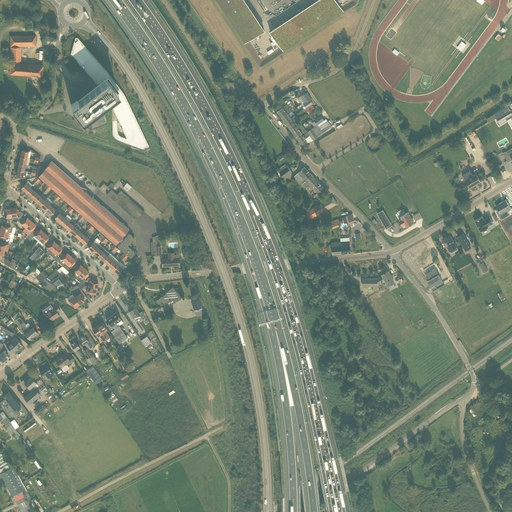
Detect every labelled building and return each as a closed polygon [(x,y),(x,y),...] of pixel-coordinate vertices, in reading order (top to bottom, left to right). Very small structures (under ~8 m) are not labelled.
[(215,0),(245,44),(249,42),(264,31),(243,0),(215,0)] [(342,9),(335,0),(319,0),(270,32),(280,48),(283,52),(344,12),(342,9)] [(35,46),(35,35),(10,36),(10,46),(35,46)] [(80,68),(91,79),(97,77),(99,79),(107,73),(76,38),(71,57),(80,68)] [(21,61),(20,58),(20,47),(10,47),(11,61),(21,61)] [(42,77),(43,66),(11,63),(10,74),(42,77)] [(76,97),(78,100),(71,105),(83,120),(90,115),(92,117),(92,118),(102,120),(103,120),(103,119),(104,119),(104,118),(101,106),(108,101),(112,97),(118,93),(107,78),(106,78),(106,79),(100,83),(95,87),(94,87),(89,91),(78,89),(77,89),(77,90),(76,90),(76,92),(75,92),(75,93),(75,94),(76,94),(75,96),(76,97)] [(307,92),(301,96),(298,98),(302,104),(311,98),(307,92)] [(123,98),(118,93),(112,97),(108,101),(118,120),(112,122),(112,135),(115,139),(141,149),(148,146),(123,98)] [(313,104),(310,99),(303,103),(306,108),(313,104)] [(293,104),(291,102),(277,111),(282,118),(285,116),(283,113),(286,111),(285,110),(289,108),(290,107),(293,104)] [(308,113),(315,109),(312,105),(306,109),(308,113)] [(285,122),(291,117),(288,114),(293,110),(290,107),(289,108),(285,110),(286,111),(283,113),(285,116),(282,118),(285,122)] [(495,116),(500,124),(511,116),(511,113),(509,109),(509,108),(495,116)] [(317,125),(325,120),(321,115),(314,120),(317,125)] [(292,118),(291,117),(285,122),(289,128),(292,126),(292,125),(291,124),(294,121),(297,118),(295,116),(292,118)] [(289,128),(292,132),(298,128),(295,124),(302,119),(300,116),(297,118),(294,121),(291,124),(292,125),(292,126),(289,128)] [(310,135),(313,140),(323,132),(332,126),(330,124),(326,119),(325,120),(317,125),(312,128),(310,130),(308,132),(310,135)] [(298,128),(292,132),(295,136),(298,134),(300,136),(303,134),(304,135),(307,132),(302,125),(298,128)] [(310,135),(308,132),(307,132),(304,135),(303,134),(300,136),(298,134),(295,136),(299,142),(302,146),(308,142),(305,138),(310,135)] [(30,155),(28,154),(28,151),(22,149),(20,156),(27,157),(27,158),(29,158),(30,155)] [(25,164),(27,158),(27,157),(20,156),(19,162),(25,164)] [(79,212),(92,196),(85,191),(86,188),(81,187),(52,161),(44,169),(39,164),(36,175),(47,184),(49,186),(51,188),(68,202),(79,212)] [(24,171),(25,164),(19,162),(17,169),(24,171)] [(285,165),(278,170),(283,178),(292,172),(288,166),(287,167),(285,165)] [(304,181),(311,175),(304,167),(294,177),(300,183),(303,181),(304,181)] [(16,176),(21,177),(22,177),(23,176),(25,177),(26,171),(24,171),(17,169),(16,176)] [(465,176),(459,179),(463,185),(467,183),(470,188),(481,181),(476,174),(467,179),(465,176)] [(308,186),(310,188),(311,190),(314,188),(318,193),(323,188),(311,175),(304,181),(303,181),(300,183),(305,189),(308,186)] [(26,192),(30,187),(32,185),(27,181),(26,183),(25,182),(21,188),(26,192)] [(26,192),(31,196),(35,191),(30,187),(26,192)] [(111,189),(106,195),(136,221),(144,212),(120,191),(117,194),(111,189)] [(35,191),(31,196),(36,201),(40,196),(35,191)] [(36,201),(41,205),(45,200),(40,196),(36,201)] [(128,255),(130,258),(135,252),(129,247),(131,245),(129,243),(134,237),(129,233),(124,239),(122,237),(129,229),(92,196),(79,212),(81,214),(83,216),(85,217),(115,244),(119,240),(121,242),(117,246),(124,252),(122,254),(124,256),(126,257),(128,255)] [(309,219),(337,203),(333,197),(305,213),(306,215),(307,218),(308,217),(309,219)] [(41,205),(46,210),(50,205),(45,200),(41,205)] [(508,211),(511,209),(506,200),(496,206),(502,216),(508,212),(508,211)] [(46,210),(51,214),(55,209),(50,205),(46,210)] [(18,220),(21,216),(23,214),(21,211),(18,212),(18,209),(16,209),(16,207),(11,208),(12,216),(17,216),(18,220)] [(8,218),(7,218),(7,220),(12,222),(12,219),(12,216),(11,208),(5,209),(6,211),(4,211),(5,217),(8,217),(8,218)] [(378,212),(386,229),(392,226),(385,209),(378,212)] [(417,220),(413,213),(413,214),(411,211),(407,214),(409,218),(404,222),(402,220),(399,222),(403,228),(417,220)] [(59,212),(54,217),(59,222),(64,217),(59,212)] [(69,221),(71,219),(66,214),(64,217),(59,222),(64,226),(69,221)] [(345,223),(349,222),(354,220),(351,214),(343,217),(345,223)] [(17,220),(20,223),(23,225),(25,227),(31,221),(27,217),(26,219),(25,218),(24,219),(21,216),(18,220),(17,220)] [(488,226),(493,222),(490,216),(484,219),(482,216),(474,220),(480,231),(488,226)] [(338,219),(328,222),(330,229),(339,226),(338,219)] [(7,220),(6,224),(4,224),(4,225),(2,224),(0,230),(11,232),(15,233),(16,226),(14,224),(13,223),(11,223),(12,222),(7,220)] [(25,227),(23,230),(27,234),(26,235),(26,237),(28,239),(30,235),(34,231),(33,229),(35,227),(34,226),(35,224),(31,221),(25,227)] [(74,226),(69,221),(64,226),(69,231),(74,226)] [(74,226),(69,231),(74,235),(79,230),(81,228),(76,223),(74,226)] [(39,231),(38,230),(36,232),(34,231),(30,235),(28,239),(30,240),(32,237),(33,238),(35,236),(39,239),(44,233),(40,229),(39,231)] [(0,235),(1,236),(1,237),(4,238),(3,240),(11,242),(12,237),(10,237),(11,232),(0,230),(0,231),(0,235)] [(74,235),(79,239),(84,234),(79,230),(74,235)] [(79,239),(84,244),(91,237),(86,232),(84,234),(79,239)] [(39,239),(44,244),(48,239),(47,238),(49,236),(44,233),(39,239)] [(463,233),(458,236),(465,250),(471,247),(463,233)] [(450,235),(443,239),(445,242),(444,243),(446,246),(447,246),(449,251),(457,247),(450,235)] [(95,240),(88,247),(93,251),(100,244),(95,240)] [(52,242),(51,241),(46,248),(48,250),(45,253),(48,256),(49,254),(50,253),(58,244),(54,241),(52,242)] [(341,253),(351,252),(350,241),(344,241),(340,242),(341,253)] [(331,243),(332,254),(341,253),(340,242),(331,243)] [(62,253),(60,252),(62,251),(60,250),(62,248),(58,244),(50,253),(49,254),(56,260),(57,259),(62,253)] [(105,248),(100,244),(93,251),(98,256),(103,251),(105,248)] [(39,247),(34,252),(30,257),(32,260),(34,257),(42,249),(39,247)] [(37,259),(40,256),(44,251),(42,249),(34,257),(37,259)] [(108,255),(103,251),(98,256),(103,260),(108,255)] [(180,265),(179,257),(179,254),(174,255),(174,252),(168,252),(168,258),(161,258),(162,267),(180,265)] [(65,253),(63,255),(62,253),(57,259),(56,260),(62,266),(63,265),(71,256),(67,253),(66,254),(65,253)] [(113,260),(108,255),(103,260),(108,265),(113,260)] [(68,270),(75,262),(74,261),(75,260),(71,256),(63,265),(62,266),(68,270)] [(118,264),(113,260),(108,265),(113,269),(118,264)] [(76,264),(72,268),(74,269),(74,270),(79,274),(84,268),(80,264),(79,266),(78,265),(76,264)] [(113,269),(118,273),(123,268),(118,264),(113,269)] [(29,274),(33,279),(36,277),(35,277),(38,274),(40,273),(41,272),(36,267),(29,274)] [(81,283),(83,283),(85,281),(86,280),(85,280),(84,279),(88,274),(87,273),(89,272),(84,268),(79,274),(77,276),(75,278),(81,283)] [(431,287),(442,281),(437,273),(437,272),(435,269),(426,274),(430,279),(427,281),(431,287)] [(388,285),(390,284),(394,282),(388,270),(382,274),(383,275),(378,278),(362,278),(363,286),(378,286),(378,284),(385,280),(388,285)] [(36,277),(40,282),(45,279),(40,273),(38,274),(35,277),(36,277)] [(85,281),(89,282),(88,285),(96,288),(98,283),(96,282),(96,281),(87,278),(86,280),(85,281)] [(44,280),(41,285),(48,289),(51,284),(44,280)] [(88,285),(83,283),(81,283),(77,285),(78,286),(81,290),(83,287),(87,291),(86,292),(92,294),(93,292),(95,293),(96,288),(88,285)] [(168,292),(159,298),(156,301),(158,304),(162,301),(166,307),(169,306),(178,300),(176,298),(179,295),(173,287),(167,291),(168,292)] [(83,299),(84,298),(80,293),(74,297),(79,304),(84,301),(83,299)] [(69,301),(72,306),(73,305),(75,307),(79,304),(74,297),(69,301)] [(197,316),(206,313),(201,297),(191,300),(197,316)] [(57,312),(60,309),(56,304),(52,307),(52,308),(45,313),(48,317),(49,317),(51,320),(56,317),(57,317),(60,315),(57,312)] [(135,306),(129,311),(133,317),(137,315),(139,318),(143,316),(140,312),(139,313),(135,306)] [(19,316),(22,314),(19,311),(12,317),(30,339),(38,333),(29,322),(26,324),(19,316)] [(106,319),(109,323),(107,325),(119,343),(127,337),(119,325),(117,326),(115,323),(121,319),(116,312),(106,319)] [(107,329),(102,322),(97,325),(107,339),(110,337),(105,330),(107,329)] [(108,342),(107,339),(97,325),(92,329),(97,336),(99,335),(105,344),(108,342)] [(5,328),(3,330),(13,336),(14,333),(5,328)] [(85,344),(87,347),(84,349),(92,361),(96,358),(94,355),(91,350),(94,348),(93,347),(96,345),(87,332),(84,334),(79,338),(83,344),(85,344)] [(151,342),(147,336),(141,339),(145,346),(151,342)] [(18,349),(22,345),(19,342),(20,341),(16,337),(11,341),(18,349)] [(10,350),(13,353),(18,349),(11,341),(9,339),(8,338),(4,343),(10,350)] [(70,344),(79,357),(80,356),(81,358),(82,357),(81,355),(83,354),(79,348),(80,347),(75,340),(70,344)] [(125,352),(121,346),(120,344),(116,347),(121,355),(125,352)] [(0,361),(2,363),(9,357),(4,351),(0,354),(0,361)] [(67,357),(65,353),(55,360),(61,367),(66,364),(67,365),(74,360),(71,355),(67,357)] [(45,374),(47,378),(52,374),(50,371),(50,370),(47,365),(39,371),(42,376),(45,374)] [(92,365),(86,370),(95,384),(102,379),(92,365)] [(27,386),(29,388),(32,391),(24,398),(29,403),(40,394),(35,388),(38,386),(31,377),(28,379),(27,377),(21,382),(26,387),(27,386)] [(3,396),(5,399),(4,399),(3,400),(1,402),(0,402),(5,407),(9,404),(15,412),(16,411),(15,410),(19,406),(20,408),(21,407),(8,392),(4,396),(3,396)] [(476,417),(478,415),(471,408),(470,410),(476,417)] [(482,423),(485,420),(492,414),(490,411),(483,417),(479,420),(482,423)] [(7,417),(2,421),(7,427),(12,424),(7,417)] [(12,424),(7,427),(12,434),(14,434),(17,432),(12,424)] [(22,490),(10,468),(13,466),(11,463),(7,464),(8,466),(0,470),(1,473),(0,473),(12,495),(22,490)] [(34,500),(38,506),(41,511),(43,510),(36,499),(34,500)]
